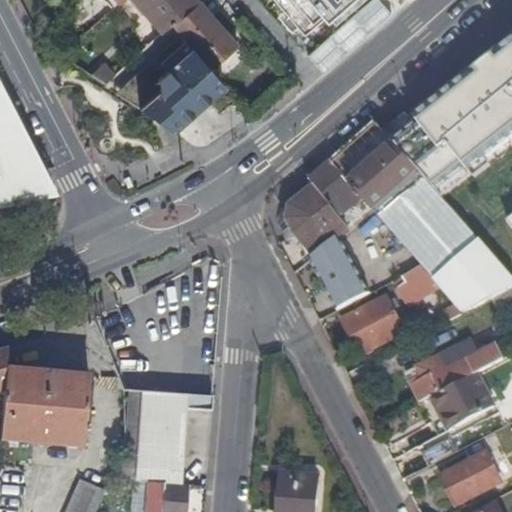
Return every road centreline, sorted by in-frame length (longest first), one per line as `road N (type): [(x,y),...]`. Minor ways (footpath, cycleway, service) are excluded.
road 1 (residential): [(251,252),(384,511)]
road 2 (residential): [(251,252),(228,511)]
road 3 (primary): [(231,202),(282,167),(381,75),(397,45)]
road 4 (residential): [(99,223),(0,25)]
road 5 (primary): [(397,45),(366,59),(216,171)]
road 6 (primary): [(113,261),(231,202)]
road 7 (primary): [(216,171),(99,223)]
